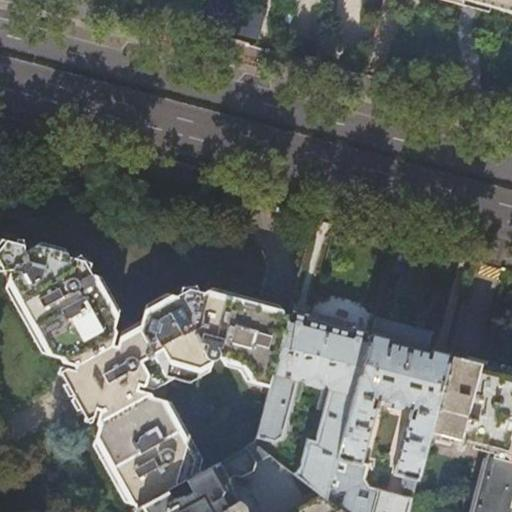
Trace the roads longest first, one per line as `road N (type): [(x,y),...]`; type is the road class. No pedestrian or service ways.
road 1 (primary): [(0,78),(511,214)]
road 2 (primary): [(511,167),(0,32)]
